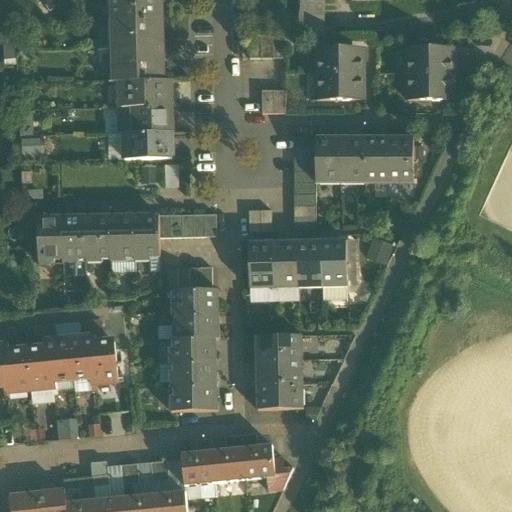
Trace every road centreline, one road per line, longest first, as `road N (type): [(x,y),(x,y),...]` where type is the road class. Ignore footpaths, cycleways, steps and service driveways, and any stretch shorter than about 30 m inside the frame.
road 1 (residential): [(0,485),(65,450),(187,432),(320,425)]
road 2 (residential): [(271,130),(286,120),(466,117)]
road 3 (residential): [(50,207),(231,202)]
